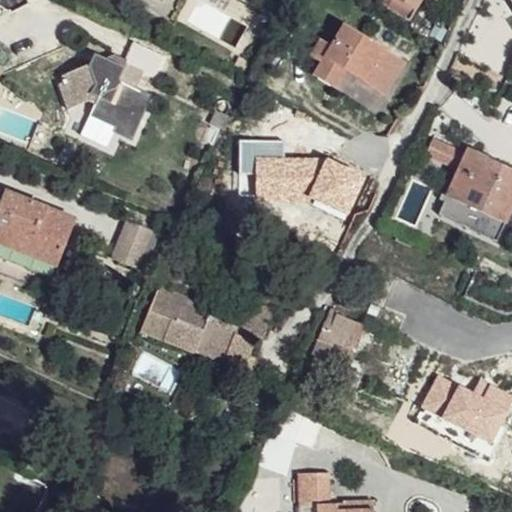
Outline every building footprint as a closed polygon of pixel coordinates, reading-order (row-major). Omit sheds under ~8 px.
[(374,0),(374,1),(372,5),(385,13),(387,8),(405,20),(418,0),(425,0),(433,4),(435,0),(374,0)] [(405,63),(346,28),(316,78),(335,91),(347,72),(386,95),(405,63)] [(111,55),(97,59),(74,108),(77,110),(84,99),(90,103),(103,78),(132,90),(140,75),(154,81),(163,58),(130,43),(122,61),(111,55)] [(68,107),(74,108),(97,59),(89,55),(85,64),(49,78),(61,108),(68,107)] [(132,90),(103,78),(90,103),(85,114),(113,127),(109,134),(127,142),(148,97),(132,90)] [(90,103),(84,99),(77,110),(85,114),(90,103)] [(347,220),(370,178),(330,157),(288,159),(286,140),(239,141),(239,197),(259,195),(260,204),(306,200),(347,220)] [(511,172),(503,168),(499,179),(484,171),(489,161),(469,152),(445,208),(470,220),(475,211),(505,227),(511,212),(511,172)] [(503,168),(489,161),(484,171),(499,179),(503,168)] [(75,219),(8,193),(0,211),(0,243),(58,266),(75,219)] [(505,227),(475,211),(470,220),(445,208),(439,219),(496,246),(505,227)] [(153,232),(127,223),(110,261),(139,272),(153,232)] [(189,299),(161,286),(142,332),(250,378),(256,363),(249,360),(255,347),(250,345),(252,340),(263,344),(276,315),(248,303),(242,318),(228,313),(225,323),(206,315),(211,306),(189,295),(189,299)] [(330,333),(323,330),(319,341),(353,356),(364,329),(337,317),(330,333)] [(322,474),(292,475),(292,509),(307,508),(307,511),(369,511),(368,499),(339,500),(340,504),(325,505),(322,474)]
